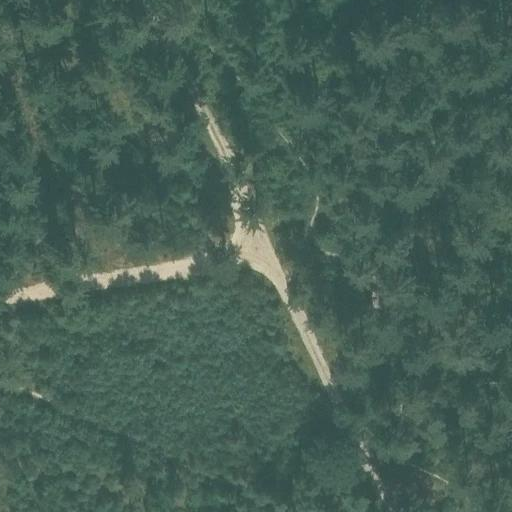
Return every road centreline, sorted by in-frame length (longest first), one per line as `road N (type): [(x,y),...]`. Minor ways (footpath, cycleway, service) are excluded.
road 1 (track): [(264,247),(394,511)]
road 2 (track): [(146,0),(264,247)]
road 3 (track): [(0,301),(264,247)]
